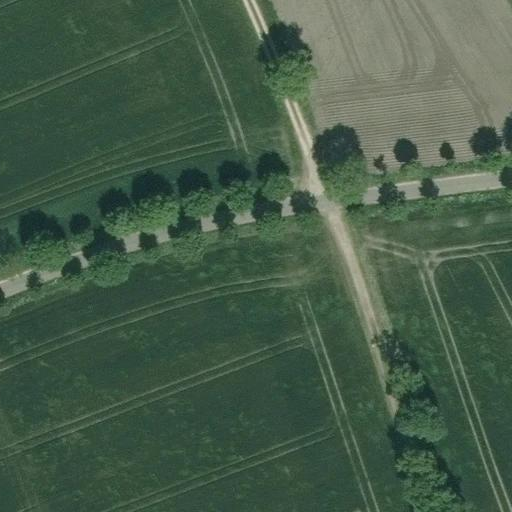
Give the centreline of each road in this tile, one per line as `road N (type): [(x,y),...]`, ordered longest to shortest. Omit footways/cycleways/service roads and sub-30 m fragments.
road 1 (residential): [(322,203),(201,216),(0,288)]
road 2 (residential): [(432,511),(322,203)]
road 3 (residential): [(322,203),(235,0)]
road 4 (residential): [(511,172),(322,203)]
